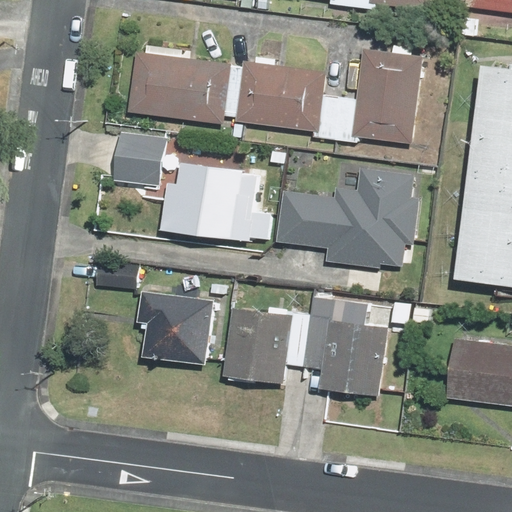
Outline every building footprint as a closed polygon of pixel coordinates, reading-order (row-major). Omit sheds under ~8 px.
[(237,0),(237,6),(255,9),(256,0),(331,0),(331,4),(372,7),(372,3),(430,8),(430,0),(237,0)] [(511,0),(466,0),(465,10),(511,15),(511,0)] [(135,54),(127,110),(223,124),(224,113),(236,115),(235,122),(311,132),(311,137),(358,144),(359,137),(410,144),(422,56),(412,55),(413,45),(392,43),(391,52),(362,48),(355,97),(325,93),(328,73),(242,62),(242,65),(182,57),(183,49),(147,44),(145,55),(135,54)] [(511,286),(511,71),(480,68),(452,278),(511,286)] [(158,184),(163,136),(118,131),(113,179),(158,184)] [(273,214),(254,212),(258,172),(176,165),(174,183),(166,183),(161,231),(252,239),(271,241),(273,214)] [(329,247),(328,264),(412,268),(417,174),(335,169),(334,194),(278,191),(275,244),(329,247)] [(140,291),(137,322),(146,323),(143,359),(208,365),(214,299),(140,291)] [(319,366),(316,390),(382,399),(394,311),(315,300),(306,364),(319,366)] [(284,385),(286,365),(303,367),(310,316),(292,314),(232,306),(223,377),(284,385)] [(511,342),(452,341),(450,402),(511,404),(511,342)]
